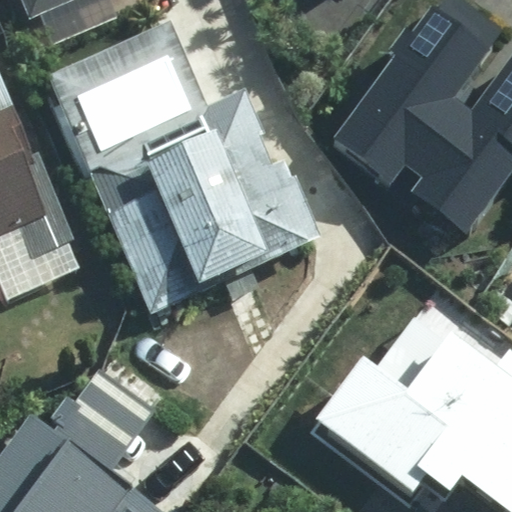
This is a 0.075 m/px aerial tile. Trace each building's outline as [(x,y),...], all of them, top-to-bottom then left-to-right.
[(35,0),(43,17),(84,0),(35,0)] [(471,0),(438,0),(336,139),(390,179),(402,162),(417,173),(407,187),(470,234),(511,177),(511,61),(478,108),(457,93),(507,26),(471,0)] [(99,176),(106,173),(164,307),(339,233),(278,91),(233,110),(200,33),(63,91),(99,176)] [(0,241),(79,210),(20,69),(0,76),(0,241)] [(511,364),(434,302),(336,423),(446,511),(461,511),(486,482),(511,502),(511,364)] [(174,511),(127,477),(174,414),(114,369),(68,431),(47,416),(0,478),(0,511),(174,511)]
